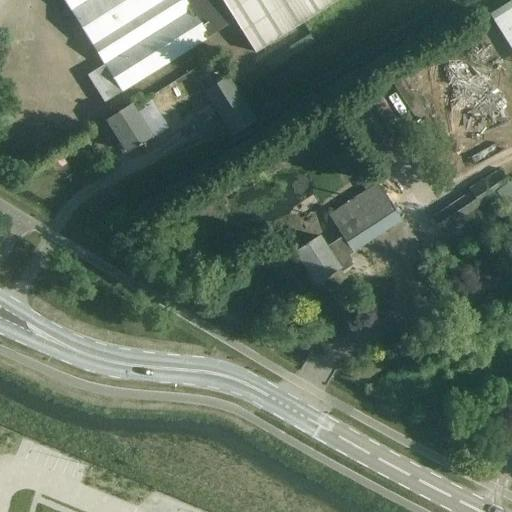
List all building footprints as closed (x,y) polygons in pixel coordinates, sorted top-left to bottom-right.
[(88,75),(105,102),(235,20),(255,52),(337,0),(64,0),(105,64),(88,75)] [(511,0),(490,14),(511,50),(511,0)] [(310,33),(265,62),(270,71),(315,42),(310,33)] [(256,121),(228,76),(203,92),(231,136),(256,121)] [(131,105),(107,120),(128,151),(151,136),(131,105)] [(316,142),(334,130),(325,117),(307,129),(316,142)] [(420,229),(427,241),(498,194),(511,215),(511,180),(509,183),(499,168),(468,189),(470,192),(431,217),(433,220),(420,229)] [(366,189),(377,182),(380,180),(375,173),(361,182),(366,189)] [(296,251),(316,283),(339,269),(341,272),(353,265),(351,261),(353,260),(349,255),(403,220),(377,182),(328,214),(343,236),(326,246),(320,236),(296,251)]
